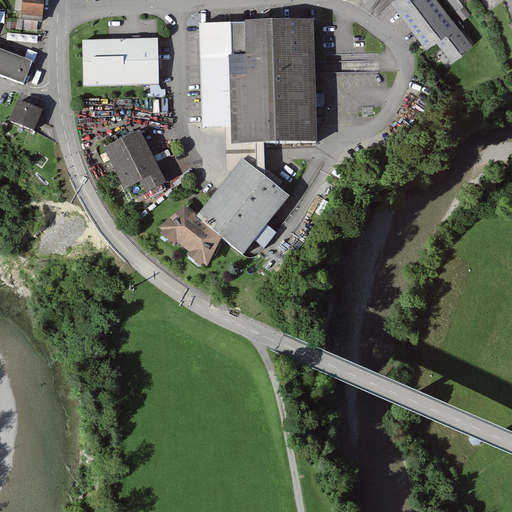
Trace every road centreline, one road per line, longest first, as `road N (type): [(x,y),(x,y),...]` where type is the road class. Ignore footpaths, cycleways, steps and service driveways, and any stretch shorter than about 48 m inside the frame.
road 1 (tertiary): [(511,443),(219,316),(131,255),(90,199),(68,144),(57,80),(58,11)]
road 2 (residential): [(321,0),(383,32),(406,60),(390,108),(322,154)]
road 3 (residential): [(58,11),(244,0)]
road 4 (track): [(253,332),(280,400),(301,511)]
